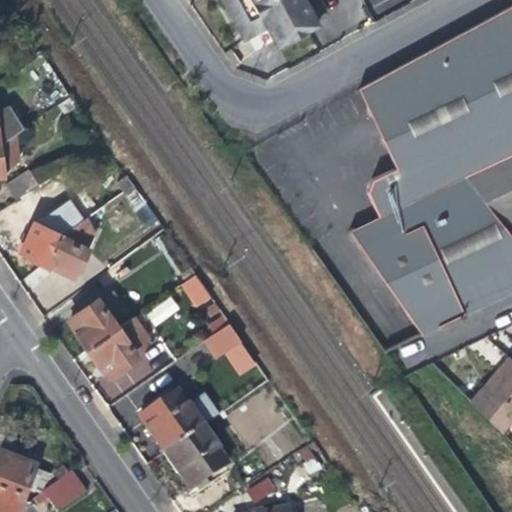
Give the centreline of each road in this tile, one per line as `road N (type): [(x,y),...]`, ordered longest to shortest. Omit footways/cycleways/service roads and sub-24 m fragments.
road 1 (residential): [(446,0),(238,114),(152,0)]
road 2 (residential): [(11,326),(142,511)]
road 3 (residential): [(402,355),(511,304)]
